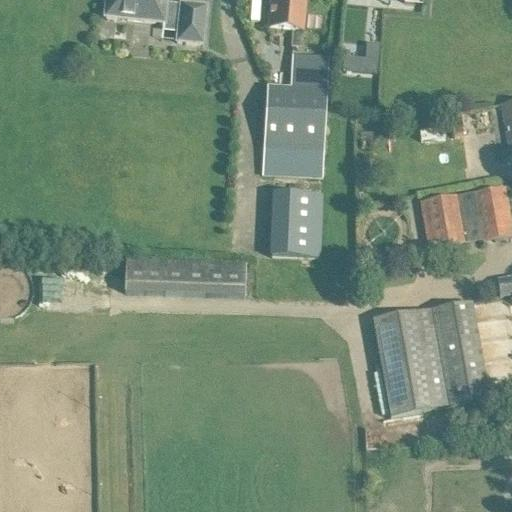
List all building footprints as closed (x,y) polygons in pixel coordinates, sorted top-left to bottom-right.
[(102,0),(102,3),(106,6),(105,20),(164,26),(164,25),(178,26),(177,44),(202,47),(206,9),(181,6),(180,10),(166,8),(166,0),(102,0)] [(271,0),(269,30),(292,33),(290,49),(300,50),(301,34),(302,34),(305,0),(271,0)] [(290,92),(267,90),(262,176),(322,179),(328,61),(292,59),(290,92)] [(511,105),(505,107),(501,107),(510,151),(511,150),(511,105)] [(479,135),(475,111),(459,114),(463,138),(479,135)] [(511,238),(511,229),(505,189),(420,203),(429,251),(465,245),(465,244),(482,241),(482,244),(511,238)] [(273,194),(270,258),(321,260),(324,195),(273,194)] [(125,297),(245,300),(245,265),(126,262),(125,297)] [(505,298),(511,297),(511,282),(503,284),(505,298)] [(491,403),(474,304),(374,322),(391,421),(491,403)]
